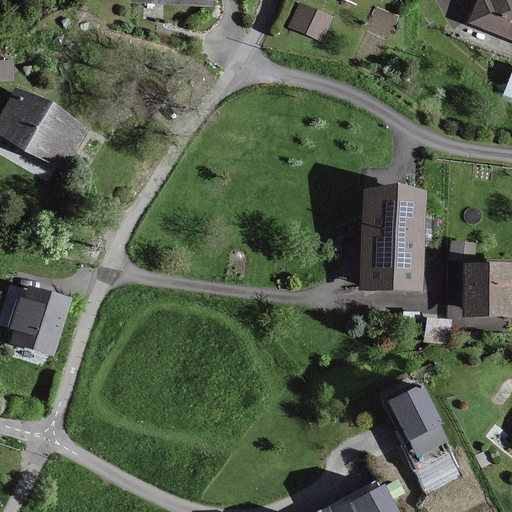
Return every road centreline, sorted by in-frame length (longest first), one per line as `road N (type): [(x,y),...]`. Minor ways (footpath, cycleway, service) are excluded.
road 1 (residential): [(45,436),(126,228),(238,63)]
road 2 (residential): [(511,156),(433,141),(351,95),(238,63)]
road 3 (residential): [(202,511),(45,436)]
